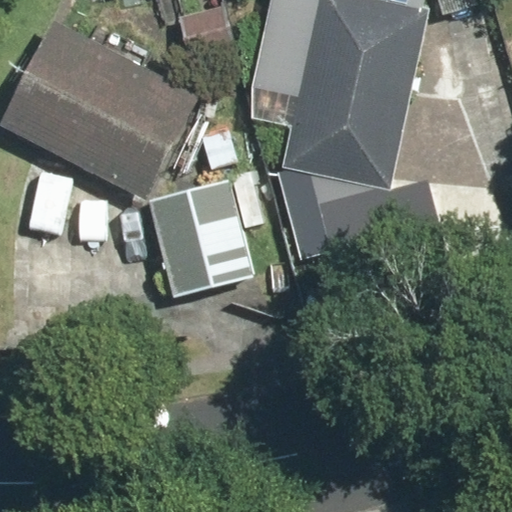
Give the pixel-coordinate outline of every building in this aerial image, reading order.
[(431,11),(378,0),(324,0),(287,171),(391,194),(431,11)] [(236,1),(180,12),(189,58),(246,46),(236,1)] [(103,50),(52,26),(3,127),(150,198),(199,96),(143,69),(160,34),(120,15),(103,50)] [(61,237),(78,183),(48,173),(31,228),(61,237)] [(235,184),(153,203),(176,303),(258,284),(235,184)]
